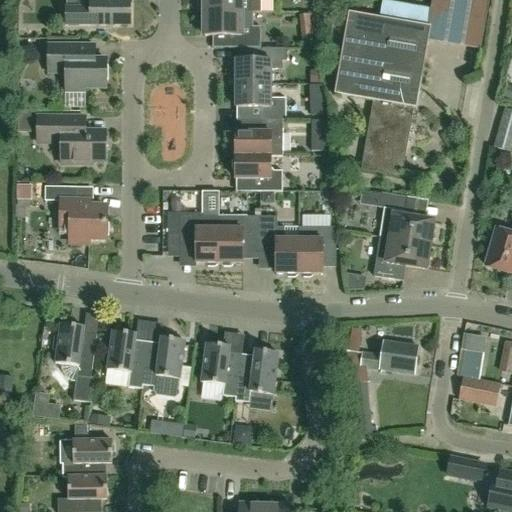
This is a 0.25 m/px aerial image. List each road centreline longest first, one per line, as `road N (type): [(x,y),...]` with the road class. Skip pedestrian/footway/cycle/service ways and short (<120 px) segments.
road 1 (residential): [(140,511),(149,465),(164,458),(279,472),(316,457),(323,416),(310,312)]
road 2 (residential): [(504,0),(455,306)]
road 3 (residential): [(511,454),(440,441),(455,306)]
road 4 (residential): [(134,175),(192,178),(205,156),(203,62),(176,49)]
road 5 (unclassified): [(310,312),(133,294)]
road 6 (residential): [(134,175),(138,68),(146,54),(176,49)]
road 7 (unclassified): [(455,306),(310,312)]
road 8 (unclassified): [(133,294),(0,277)]
